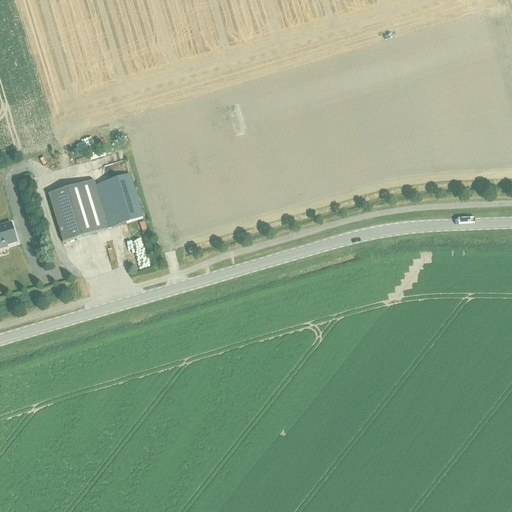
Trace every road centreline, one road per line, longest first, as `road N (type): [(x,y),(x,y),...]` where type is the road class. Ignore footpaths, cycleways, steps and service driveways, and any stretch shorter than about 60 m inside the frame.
road 1 (secondary): [(0,340),(368,233),(511,223)]
road 2 (track): [(17,0),(57,149),(55,171),(40,184),(60,253),(93,268),(109,295)]
